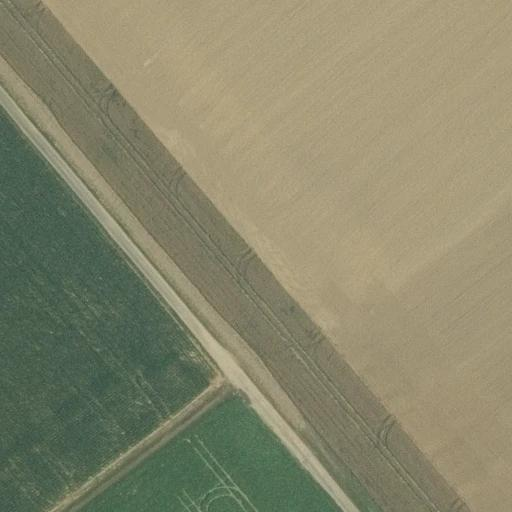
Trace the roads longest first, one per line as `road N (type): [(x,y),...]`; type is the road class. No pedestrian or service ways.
road 1 (track): [(0,97),(348,511)]
road 2 (track): [(69,511),(239,382)]
